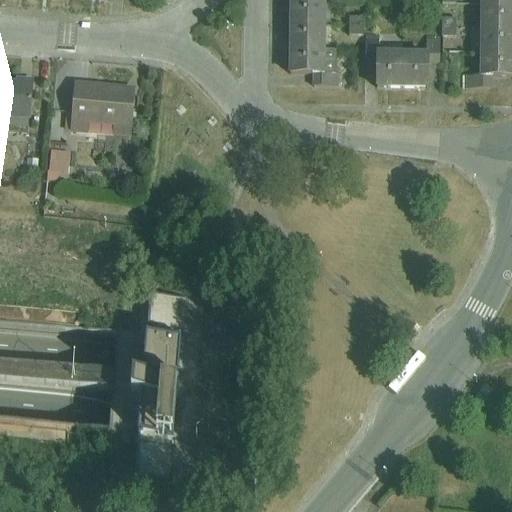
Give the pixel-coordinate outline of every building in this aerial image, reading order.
[(320,39),(320,0),(284,0),(283,71),(332,72),(332,39),(320,39)] [(474,0),(474,58),(511,58),(511,0),(474,0)] [(437,26),(451,25),(451,7),(437,7),(437,26)] [(358,24),(359,9),(345,8),(344,23),(358,24)] [(371,36),(370,73),(422,74),(423,37),(371,36)] [(460,82),(487,82),(486,65),(459,66),(460,82)] [(0,78),(0,124),(31,127),(35,77),(18,76),(18,80),(0,78)] [(139,84),(78,79),(74,129),(134,134),(139,84)] [(183,335),(154,332),(150,381),(135,379),(133,397),(143,400),(137,467),(170,470),(183,335)] [(220,459),(219,438),(196,438),(196,460),(220,459)]
